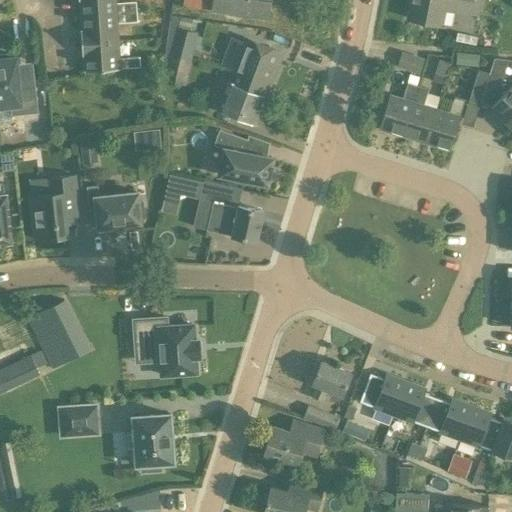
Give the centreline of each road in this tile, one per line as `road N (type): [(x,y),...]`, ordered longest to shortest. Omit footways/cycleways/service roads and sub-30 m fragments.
road 1 (residential): [(280,287),(85,275),(0,283)]
road 2 (residential): [(207,511),(280,287)]
road 3 (residential): [(280,287),(438,350)]
road 4 (residential): [(468,205),(322,150)]
road 5 (residential): [(322,150),(362,0)]
road 6 (residential): [(438,350),(477,254),(478,226),(468,205)]
road 7 (residential): [(280,287),(322,150)]
